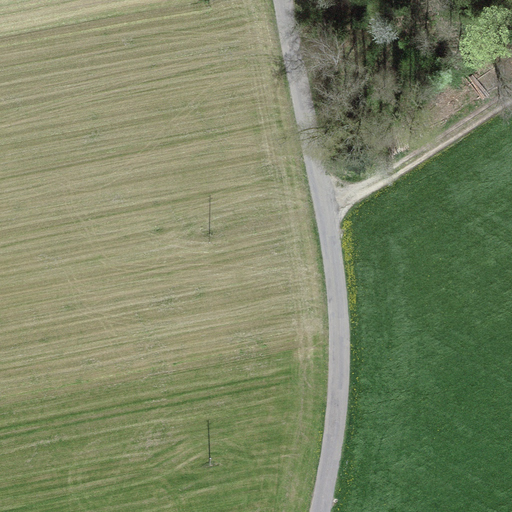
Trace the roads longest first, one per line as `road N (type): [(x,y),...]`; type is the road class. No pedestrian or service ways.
road 1 (unclassified): [(323,511),(340,346),(325,214),(283,0)]
road 2 (track): [(325,214),(511,99)]
